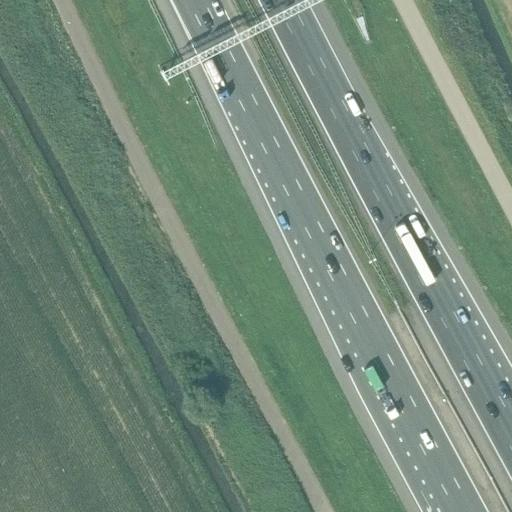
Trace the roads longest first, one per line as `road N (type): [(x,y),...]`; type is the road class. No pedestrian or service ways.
road 1 (motorway): [(192,0),(456,511)]
road 2 (unclassified): [(321,511),(61,0)]
road 3 (motorway): [(511,434),(283,0)]
road 4 (unclassified): [(511,208),(404,0)]
